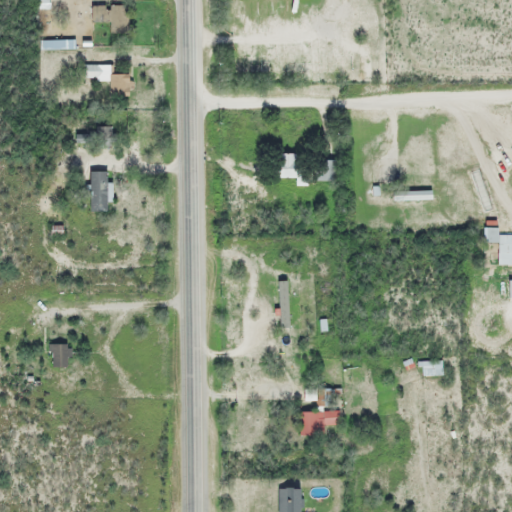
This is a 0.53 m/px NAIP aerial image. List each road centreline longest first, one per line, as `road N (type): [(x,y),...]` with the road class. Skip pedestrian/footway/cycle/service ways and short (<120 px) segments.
road 1 (primary): [(194,511),(186,0)]
road 2 (residential): [(188,100),(511,98)]
